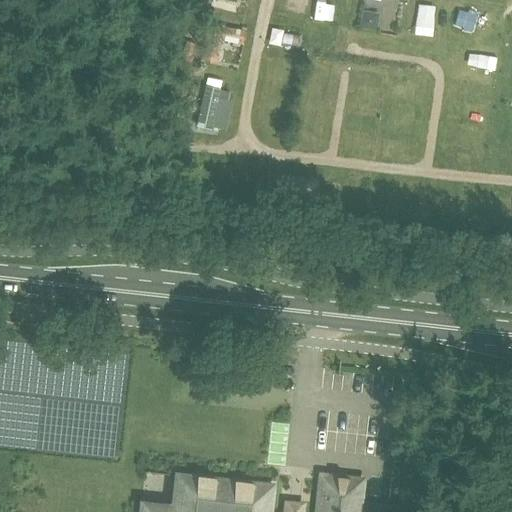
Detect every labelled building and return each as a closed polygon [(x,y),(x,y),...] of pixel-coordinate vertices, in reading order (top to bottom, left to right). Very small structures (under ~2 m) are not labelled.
[(479,11),(477,18),(506,23),(507,15),(479,11)] [(424,41),(442,41),(442,12),(424,12),(424,41)] [(383,34),(386,19),(372,17),(369,31),(383,34)] [(284,36),(283,61),(302,61),(303,37),(284,36)] [(418,124),(418,109),(388,109),(388,124),(418,124)] [(270,435),(294,436),(294,425),(270,424),(270,435)] [(173,507),(141,503),(140,511),(358,511),(362,480),(321,475),(316,511),(291,511),(285,511),(284,511),(269,511),(272,486),(177,475),(173,507)]
